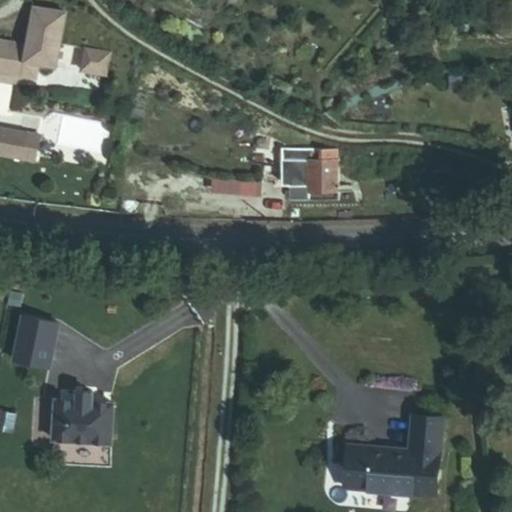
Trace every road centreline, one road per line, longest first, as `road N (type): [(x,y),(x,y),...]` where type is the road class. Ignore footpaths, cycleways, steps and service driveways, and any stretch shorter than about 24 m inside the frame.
road 1 (tertiary): [(511,228),(264,238),(129,234),(0,218)]
road 2 (track): [(95,0),(184,62),(311,125),(452,145),(511,171)]
